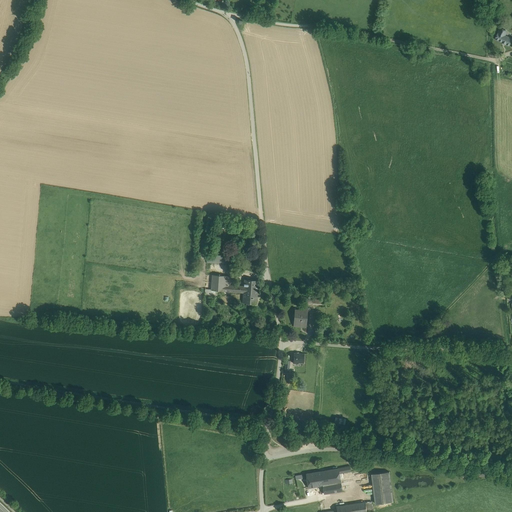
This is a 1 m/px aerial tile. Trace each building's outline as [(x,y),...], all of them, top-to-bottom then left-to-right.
[(506,31),(500,29),(495,39),(510,46),(511,41),(511,39),(504,36),(506,31)] [(225,276),(213,275),(212,290),(211,290),(218,291),(224,291),(224,286),(225,280),(225,276)] [(230,286),(224,286),(224,291),(224,292),(244,293),(243,303),(256,304),(258,281),(244,280),(244,287),(230,286)] [(296,316),(296,325),(306,325),(307,312),(307,311),(309,311),(310,310),(310,309),(309,308),(308,308),(308,307),(301,306),(301,311),(295,310),(295,315),(296,316)] [(296,354),(294,354),(294,362),(298,363),(303,363),(303,354),(299,354),(296,354)] [(338,469),(320,471),(322,486),(324,494),(342,490),(339,474),(338,469)] [(320,471),(306,474),(308,488),(322,486),(320,471)] [(389,472),(372,474),(376,504),(393,502),(389,472)] [(336,506),(337,510),(337,511),(367,511),(366,502),(336,506)]
